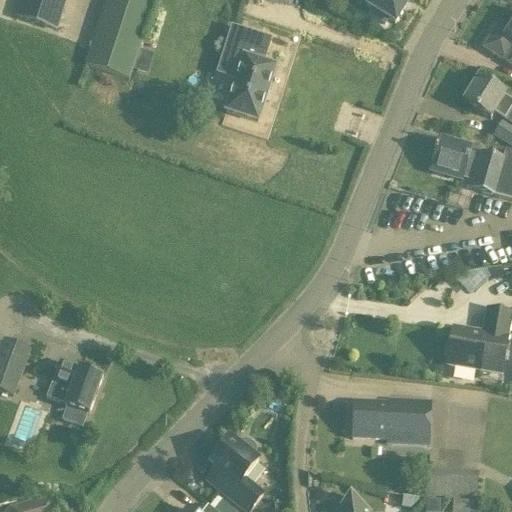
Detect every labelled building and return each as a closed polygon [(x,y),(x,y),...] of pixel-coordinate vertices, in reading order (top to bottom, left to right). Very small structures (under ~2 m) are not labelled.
[(66,0),(22,0),(17,19),(56,32),(66,0)] [(128,81),(152,5),(135,0),(107,0),(86,67),(128,81)] [(365,0),(360,9),(368,14),(366,18),(384,28),(386,24),(394,29),(411,0),(365,0)] [(511,28),(511,29),(499,24),(481,51),(503,64),(505,67),(511,70),(511,28)] [(235,81),(224,114),(257,125),(275,69),(259,64),(262,57),(265,57),(269,42),(231,30),(217,75),(235,81)] [(490,122),(493,117),(511,128),(511,104),(504,99),(505,97),(479,81),(464,105),(490,122)] [(511,131),(501,124),(492,139),(511,151),(511,131)] [(462,183),(463,181),(472,184),(470,192),(511,204),(511,154),(505,152),(502,161),(471,152),(471,151),(439,142),(430,174),(462,183)] [(501,378),(507,340),(511,315),(485,310),(481,336),(455,332),(449,369),(501,378)] [(3,341),(0,349),(0,394),(13,399),(31,352),(3,341)] [(65,409),(66,409),(61,423),(82,430),(87,417),(88,417),(102,380),(59,364),(50,388),(70,395),(65,409)] [(430,449),(432,405),(389,403),(389,407),(353,405),(351,442),(388,444),(387,447),(430,449)] [(210,468),(215,472),(205,485),(238,511),(253,511),(265,498),(245,482),(259,464),(252,459),(254,457),(256,452),(254,448),(249,444),(244,443),(240,445),(237,448),(230,442),(210,468)] [(477,476),(429,472),(427,499),(475,502),(477,476)] [(366,511),(350,499),(340,511),(366,511)] [(48,511),(47,505),(34,505),(34,502),(9,511),(8,511),(48,511)] [(477,511),(478,503),(455,502),(454,511),(477,511)]
